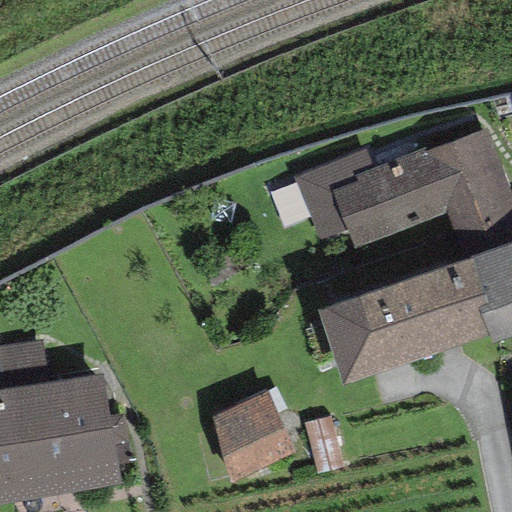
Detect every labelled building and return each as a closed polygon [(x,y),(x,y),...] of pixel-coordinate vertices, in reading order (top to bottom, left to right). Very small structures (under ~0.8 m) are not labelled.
[(365,152),(294,178),(317,241),(345,231),(353,251),(446,216),(462,261),(471,258),(511,243),(511,200),(486,130),(425,152),(424,148),(371,168),(365,152)] [(511,337),(511,243),(471,258),(487,305),(476,308),(486,337),(489,345),(511,337)] [(316,310),(342,386),(486,337),(476,308),(487,305),(471,258),(462,261),(316,310)] [(0,503),(120,484),(113,445),(126,443),(121,415),(109,417),(102,375),(48,384),(41,341),(0,347),(0,503)] [(210,418),(229,484),(295,453),(265,392),(210,418)] [(329,417),(303,424),(315,474),(342,468),(329,417)]
